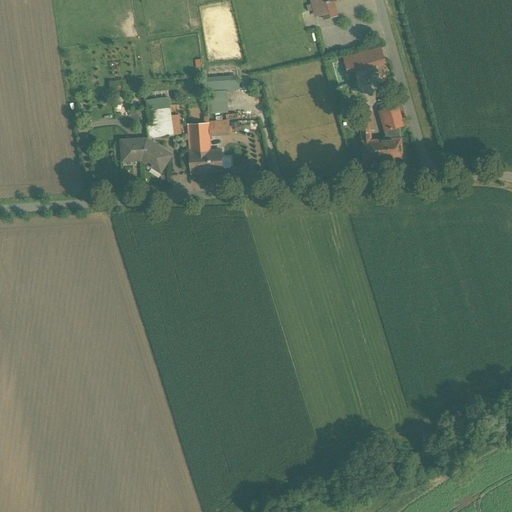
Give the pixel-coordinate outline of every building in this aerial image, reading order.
[(307,0),(311,18),(321,16),(322,20),(337,16),(333,0),(335,0),(307,0)] [(370,51),(373,62),(384,59),(381,48),(370,51)] [(370,51),(344,58),(347,70),(353,68),(352,63),(362,61),(363,65),(373,62),(370,51)] [(353,68),(347,70),(349,74),(385,63),(384,59),(373,62),(363,65),(353,68)] [(237,76),(200,78),(201,91),(206,91),(207,114),(227,113),(226,91),(238,91),(237,76)] [(125,82),(110,84),(111,91),(125,89),(125,82)] [(148,141),(149,141),(148,138),(173,135),(170,106),(147,109),(149,124),(146,125),(148,141)] [(379,111),(387,140),(400,139),(398,128),(403,126),(397,106),(379,111)] [(360,116),(362,142),(371,141),(369,116),(360,116)] [(215,123),(216,135),(229,134),(229,122),(215,123)] [(190,124),(192,152),(211,151),(210,136),(209,123),(190,124)] [(371,141),(362,142),(364,161),(402,158),(401,139),(400,139),(387,140),(371,141)] [(147,140),(122,141),(123,161),(132,160),(140,160),(142,160),(152,166),(151,167),(152,168),(153,167),(161,172),(171,155),(149,141),(148,141),(147,140)] [(192,152),(190,152),(192,174),(222,172),(222,169),(221,156),(221,150),(211,151),(192,152)] [(221,156),(222,169),(230,168),(231,166),(231,158),(229,156),(221,156)]
